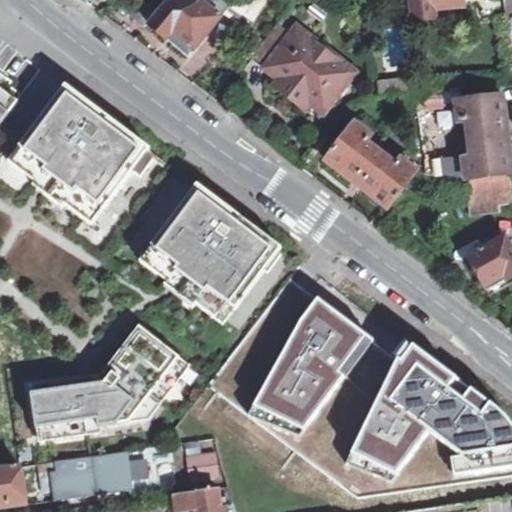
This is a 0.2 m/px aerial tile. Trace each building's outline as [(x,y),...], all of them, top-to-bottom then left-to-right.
[(158,39),(165,45),(171,38),(193,55),(236,0),(214,0),(212,0),(195,2),(195,5),(166,9),(165,6),(117,11),(142,32),(151,33),(158,39)] [(432,11),(454,9),(462,8),(461,0),(409,0),(411,24),(433,21),(432,11)] [(432,11),(433,21),(455,20),(454,9),(432,11)] [(343,60),(283,14),(251,55),(265,66),(266,64),(298,89),(312,100),(343,60)] [(171,38),(165,45),(188,62),(193,55),(171,38)] [(266,64),(265,66),(261,71),(267,76),(266,77),(276,86),(285,93),(287,91),(293,95),(298,89),(266,64)] [(395,83),(398,97),(412,95),(408,81),(395,83)] [(378,98),(398,97),(395,83),(376,85),(378,98)] [(459,90),(461,103),(500,99),(499,85),(459,90)] [(65,87),(19,148),(20,148),(31,157),(22,168),(83,213),(92,202),(103,211),(104,211),(133,173),(146,155),(150,150),(65,87)] [(0,88),(0,124),(17,102),(0,88)] [(412,97),(415,113),(441,109),(440,94),(412,97)] [(500,99),(461,103),(456,104),(459,123),(470,122),(473,153),(464,154),(468,181),(491,177),(509,175),(500,99)] [(470,122),(459,123),(464,154),(473,153),(470,122)] [(370,151),(375,145),(358,131),(329,165),(357,187),(388,212),(416,176),(402,166),(397,172),(370,151)] [(402,166),(375,145),(370,151),(397,172),(402,166)] [(20,148),(8,163),(35,184),(33,187),(40,192),(45,197),(62,209),(65,206),(82,219),(92,226),(103,211),(92,202),(83,213),(22,168),(31,157),(20,148)] [(146,155),(133,173),(141,179),(154,161),(146,155)] [(442,160),(444,178),(463,177),(461,158),(442,160)] [(491,177),(494,204),(511,202),(509,175),(491,177)] [(491,177),(468,181),(465,181),(462,180),(467,217),(495,215),(494,204),(491,177)] [(282,249),(198,186),(151,247),(163,256),(154,267),(215,313),(223,302),(235,311),(264,272),(278,254),(282,249)] [(500,276),(503,281),(511,275),(511,255),(510,252),(501,237),(463,259),(480,287),(500,276)] [(163,256),(151,247),(140,262),(167,283),(164,286),(170,290),(194,308),(196,305),(224,326),(235,311),(223,302),(215,313),(154,267),(163,256)] [(278,254),(264,272),(268,275),(282,257),(278,254)] [(381,329),(314,278),(249,400),(319,425),(381,329)] [(88,378),(30,386),(37,436),(140,425),(187,364),(139,327),(101,376),(88,378)] [(455,378),(402,348),(354,443),(406,466),(429,425),(455,378)] [(429,425),(477,472),(511,460),(511,415),(455,378),(429,425)] [(153,447),(132,450),(134,462),(154,459),(153,447)] [(40,464),(43,484),(53,482),(52,473),(67,470),(69,482),(84,480),(81,458),(40,464)] [(190,463),(175,465),(178,482),(193,480),(190,463)] [(0,507),(25,504),(20,467),(0,469),(0,507)] [(235,511),(229,487),(171,495),(172,511),(174,511),(178,511),(177,511),(235,511)] [(479,511),(478,502),(404,511),(479,511)]
